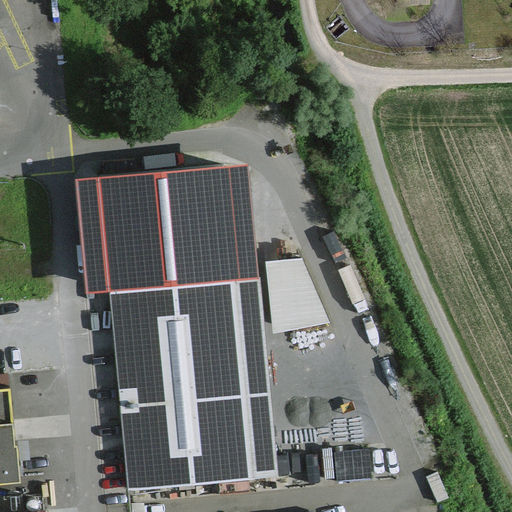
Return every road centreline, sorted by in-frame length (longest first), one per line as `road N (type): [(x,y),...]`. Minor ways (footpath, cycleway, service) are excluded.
road 1 (track): [(511,474),(416,287),(352,91)]
road 2 (track): [(511,74),(377,82),(352,91)]
